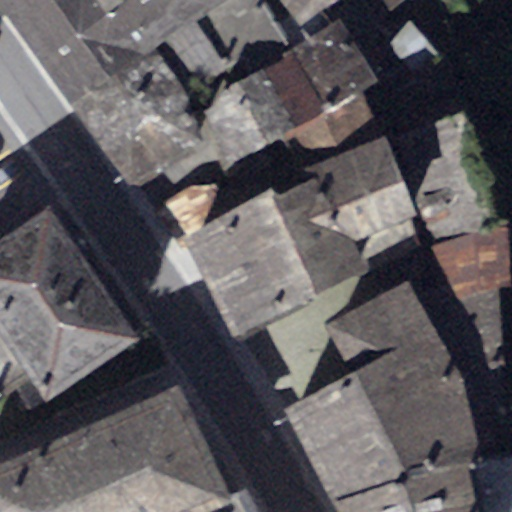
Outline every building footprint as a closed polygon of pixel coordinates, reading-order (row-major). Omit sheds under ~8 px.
[(0,0),(0,7),(41,66),(119,9),(112,0),(0,0)] [(130,0),(119,9),(41,66),(129,191),(218,138),(210,116),(226,91),(267,70),(287,60),(285,55),(297,48),(264,0),(130,0)] [(112,0),(119,9),(130,0),(112,0)] [(339,0),(284,0),(304,27),(339,0)] [(363,0),(380,21),(404,0),(363,0)] [(267,70),(303,129),(365,90),(381,80),(342,21),(297,48),(285,55),(287,60),(267,70)] [(420,79),(444,57),(413,23),(391,45),(420,79)] [(226,91),(210,116),(218,138),(229,167),(284,139),(303,129),(267,70),(226,91)] [(303,171),(385,139),(365,90),(303,129),(284,139),(303,171)] [(493,228),(464,117),(400,135),(434,243),(493,228)] [(371,273),(434,243),(385,139),(303,171),(310,185),(318,182),(333,232),(355,239),(371,273)] [(190,237),(239,341),(371,273),(355,239),(333,232),(318,182),(310,185),(278,199),(275,189),(190,237)] [(48,400),(139,340),(51,208),(0,241),(0,401),(34,379),(48,400)] [(498,290),(511,287),(511,260),(505,225),(493,228),(434,243),(444,285),(453,283),(460,301),(498,290)] [(290,412),(337,503),(511,453),(498,290),(460,301),(453,283),(444,285),(416,294),(411,282),(326,327),(356,375),(290,412)] [(0,465),(0,511),(219,511),(242,502),(188,385),(0,465)] [(337,503),(340,511),(511,511),(511,453),(337,503)] [(247,511),(242,502),(219,511),(247,511)]
